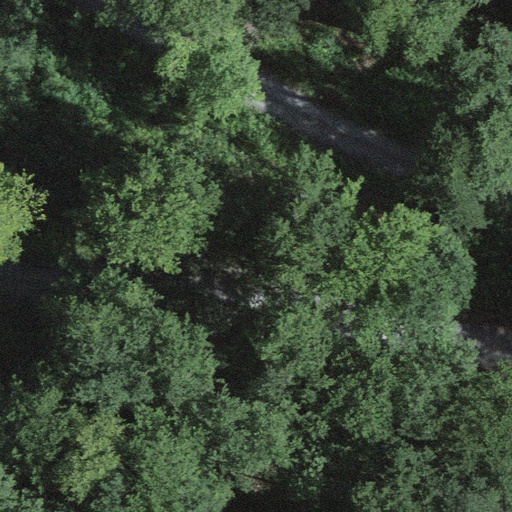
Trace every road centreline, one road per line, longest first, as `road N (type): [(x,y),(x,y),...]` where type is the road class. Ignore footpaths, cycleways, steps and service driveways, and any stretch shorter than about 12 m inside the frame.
road 1 (track): [(511,386),(0,251)]
road 2 (track): [(103,0),(511,190)]
